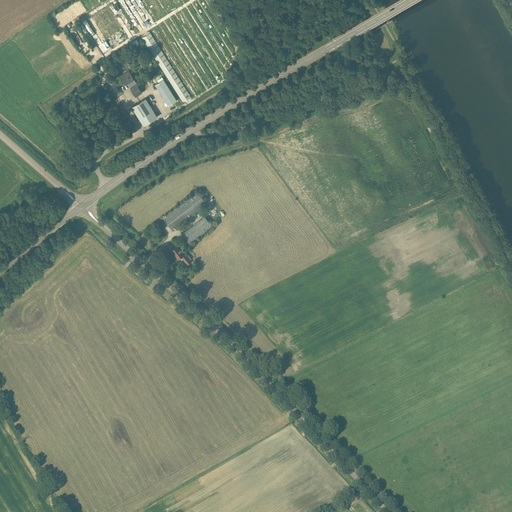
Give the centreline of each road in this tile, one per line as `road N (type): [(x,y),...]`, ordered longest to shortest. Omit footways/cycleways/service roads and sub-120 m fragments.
road 1 (residential): [(390,511),(264,376),(82,206)]
road 2 (tertiary): [(82,206),(242,97),(413,0)]
